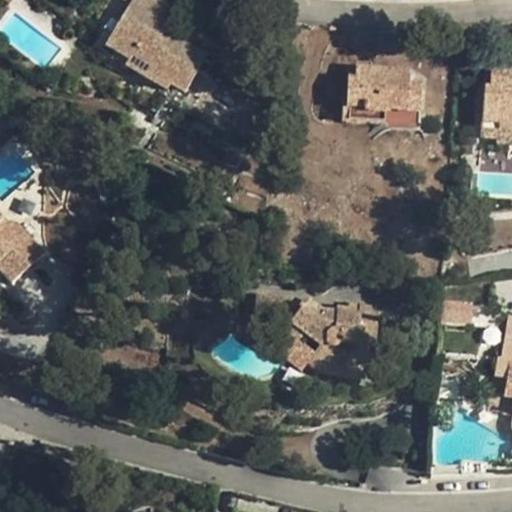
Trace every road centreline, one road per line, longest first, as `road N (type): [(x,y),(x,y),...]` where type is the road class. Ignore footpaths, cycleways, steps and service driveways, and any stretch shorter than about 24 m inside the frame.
road 1 (residential): [(0,404),(58,427),(341,499),(405,505),(511,497)]
road 2 (residential): [(511,3),(444,15),(289,0)]
